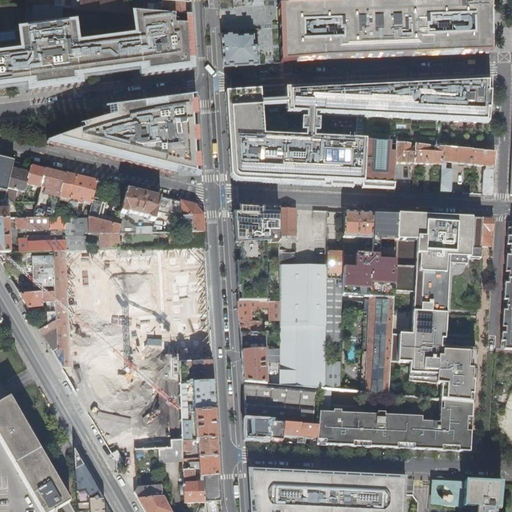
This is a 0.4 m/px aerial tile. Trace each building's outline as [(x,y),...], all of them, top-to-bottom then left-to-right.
[(26,0),(26,7),(62,9),(70,10),(70,0),(26,0)] [(80,10),(80,0),(70,0),(70,10),(80,10)] [(80,0),(80,10),(129,14),(130,0),(80,0)] [(168,10),(168,17),(191,18),(189,0),(161,0),(161,4),(155,4),(154,16),(161,16),(161,10),(168,10)] [(281,6),(277,6),(277,8),(281,8),(281,18),(281,26),(282,28),(282,38),(279,38),(279,45),(282,45),(283,47),(283,62),(280,62),(280,63),(392,55),(407,54),(407,57),(490,54),(490,0),(445,0),(438,0),(281,6)] [(192,44),(191,18),(168,17),(161,16),(154,16),(150,16),(146,15),(133,14),(133,26),(76,35),(73,25),(61,27),(62,9),(26,7),(25,31),(20,32),(20,38),(16,38),(16,32),(0,34),(0,87),(29,84),(31,94),(80,88),(78,77),(141,68),(143,78),(194,72),(192,44)] [(238,35),(222,36),(223,52),(224,68),(248,66),(259,65),(259,64),(257,45),(257,42),(253,42),(253,39),(253,36),(238,37),(238,35)] [(230,177),(236,182),(253,183),(290,185),(329,187),(354,188),(354,184),(363,184),(366,142),(390,144),(396,144),(410,145),(415,146),(430,147),(435,147),(437,147),(437,146),(435,146),(435,143),(437,143),(436,124),(434,125),(434,122),(488,123),(490,79),(419,82),(419,84),(402,85),(402,83),(337,86),(337,88),(321,89),(321,87),(277,90),(278,101),(278,106),(279,114),(298,115),(298,121),(293,121),(292,133),(297,133),(297,139),(255,137),(254,107),(253,102),(253,91),(225,93),(227,121),(228,135),(234,135),(234,137),(228,137),(228,142),(229,148),(235,148),(235,150),(229,150),(229,159),(230,172),(230,177)] [(177,166),(201,174),(195,98),(152,104),(108,110),(109,118),(80,124),(82,127),(46,144),(175,175),(176,170),(177,166)] [(390,153),(390,144),(366,142),(363,184),(362,188),(379,189),(393,190),(395,164),(396,154),(390,153)] [(410,150),(410,145),(396,144),(396,154),(395,164),(414,165),(415,148),(413,148),(412,150),(410,150)] [(429,152),(430,147),(415,146),(415,148),(414,165),(442,166),(444,148),(437,147),(435,147),(434,152),(429,152)] [(484,167),(482,194),(492,195),(493,177),(493,170),(494,153),(487,152),(444,148),(442,166),(440,192),(451,193),(452,171),(445,170),(445,163),(484,167)] [(5,203),(11,203),(6,197),(7,192),(8,188),(13,169),(14,162),(0,158),(0,202),(2,202),(5,203)] [(13,169),(20,171),(22,164),(14,162),(13,169)] [(26,185),(41,189),(45,170),(38,168),(31,166),(29,173),(26,185)] [(29,173),(20,171),(13,169),(8,188),(24,193),(26,185),(29,173)] [(59,198),(65,175),(56,172),(45,170),(41,189),(38,203),(34,219),(54,219),(59,198)] [(59,198),(70,201),(71,199),(76,177),(71,176),(65,175),(59,198)] [(78,203),(81,204),(87,180),(82,179),(76,177),(71,199),(78,201),(78,203)] [(84,201),(92,203),(93,202),(97,183),(92,181),(87,180),(81,204),(84,204),(84,201)] [(150,221),(155,223),(156,215),(161,198),(148,195),(127,190),(121,214),(124,215),(130,213),(146,217),(150,221)] [(203,216),(196,207),(181,203),(161,198),(156,215),(160,216),(161,213),(173,216),(183,219),(184,233),(204,233),(204,224),(203,216)] [(78,201),(71,199),(70,201),(66,219),(77,218),(81,204),(78,203),(78,201)] [(102,204),(93,202),(92,203),(88,218),(89,235),(99,235),(119,234),(120,234),(122,227),(98,221),(102,204)] [(11,203),(5,203),(8,210),(8,219),(9,219),(16,219),(34,219),(38,203),(11,203)] [(240,248),(279,245),(279,236),(279,209),(242,208),(242,207),(238,207),(233,213),(234,232),(235,248),(240,248)] [(0,209),(0,219),(8,219),(8,210),(0,209)] [(296,236),(296,210),(279,209),(279,236),(296,236)] [(343,238),(372,239),(373,214),(358,213),(344,212),(343,238)] [(130,213),(124,215),(123,220),(136,228),(153,228),(155,223),(150,221),(146,217),(130,213)] [(160,216),(156,215),(155,223),(153,228),(152,234),(162,234),(168,234),(173,216),(161,213),(160,216)] [(360,393),(388,395),(390,363),(391,336),(393,293),(395,261),(378,259),(379,240),(396,241),(398,214),(385,214),(383,214),(373,214),(372,239),(371,248),(371,255),(371,257),(343,255),(342,295),(374,299),(374,302),(369,301),(360,393)] [(443,401),(472,403),(475,350),(444,348),(445,331),(441,331),(442,322),(446,322),(449,264),(467,265),(468,259),(481,260),(482,247),(483,219),(398,214),(396,241),(395,261),(393,293),(414,294),(412,337),(391,336),(390,363),(410,365),(409,383),(442,385),(441,401),(443,401)] [(183,219),(173,216),(168,234),(184,233),(183,219)] [(54,219),(34,219),(16,219),(16,227),(19,230),(66,230),(66,242),(51,242),(50,237),(27,238),(28,240),(19,240),(19,250),(19,253),(45,252),(52,252),(66,252),(84,251),(85,235),(89,235),(88,218),(77,218),(66,219),(54,219)] [(10,250),(10,249),(9,219),(8,219),(0,219),(0,253),(5,253),(10,253),(10,250)] [(491,248),(494,220),(489,219),(483,219),(482,247),(491,248)] [(123,220),(122,227),(120,234),(134,234),(136,234),(136,228),(123,220)] [(511,227),(510,227),(509,245),(511,244),(511,248),(511,255),(508,255),(507,272),(510,272),(509,282),(506,282),(505,299),(508,300),(507,310),(504,309),(503,327),(506,327),(506,332),(502,332),(502,341),(505,341),(505,348),(511,348),(511,227)] [(120,250),(119,234),(99,235),(100,250),(120,250)] [(279,245),(240,248),(241,254),(241,264),(235,264),(238,302),(261,302),(279,301),(279,262),(279,249),(279,245)] [(279,262),(293,262),(293,249),(279,249),(279,262)] [(68,294),(66,252),(52,252),(52,258),(54,288),(54,293),(55,304),(56,322),(57,349),(53,352),(59,362),(63,369),(71,369),(68,294)] [(343,253),(327,252),(326,261),(325,390),(331,390),(340,391),(342,295),(343,255),(343,253)] [(9,261),(5,253),(0,253),(0,261),(3,265),(9,261)] [(51,288),(54,288),(52,258),(45,258),(32,258),(34,288),(51,288)] [(326,261),(293,262),(279,262),(279,289),(279,301),(279,321),(279,333),(279,349),(279,364),(279,385),(301,387),(322,389),(325,390),(326,261)] [(27,282),(13,283),(20,295),(31,294),(30,287),(27,284),(27,282)] [(43,305),(55,304),(54,293),(51,294),(31,294),(20,295),(28,309),(43,307),(43,305)] [(258,312),(261,302),(238,302),(239,312),(240,323),(261,322),(258,312)] [(56,322),(40,331),(47,342),(53,352),(57,349),(56,322)] [(261,333),(261,322),(240,323),(240,329),(240,334),(261,333)] [(261,342),(261,333),(240,334),(241,352),(259,351),(259,342),(261,342)] [(279,349),(264,350),(265,364),(271,364),(279,364),(279,349)] [(242,370),(243,382),(266,384),(265,364),(264,350),(259,351),(241,352),(242,370)] [(194,366),(194,373),(213,373),(212,366),(212,361),(195,362),(191,362),(187,362),(187,366),(194,366)] [(271,364),(271,385),(272,385),(279,385),(279,364),(271,364)] [(188,381),(188,384),(193,384),(213,383),(213,377),(213,373),(194,373),(194,381),(188,381)] [(257,404),(270,405),(272,385),(271,385),(266,384),(243,382),(245,404),(257,404)] [(193,384),(196,412),(215,411),(214,400),(213,383),(193,384)] [(300,408),(301,387),(279,385),(272,385),(270,405),(300,408)] [(317,429),(322,389),(301,387),(300,408),(298,427),(317,429)] [(422,417),(384,415),(384,413),(377,413),(377,415),(340,414),(341,410),(333,410),(333,413),(330,413),(331,390),(325,390),(322,389),(317,429),(316,438),(316,440),(331,441),(334,441),(334,445),(338,445),(338,446),(375,448),(376,443),(378,443),(378,447),(382,447),(382,448),(419,450),(420,445),(424,446),(424,449),(427,449),(427,450),(469,452),(470,442),(472,403),(443,401),(443,409),(440,409),(439,422),(422,422),(422,417)] [(0,439),(41,511),(54,511),(70,503),(10,397),(0,403),(0,439)] [(298,427),(300,408),(270,405),(257,404),(245,404),(246,422),(284,426),(298,427)] [(196,412),(197,440),(198,440),(217,440),(216,427),(215,411),(196,412)] [(188,413),(183,413),(183,441),(192,440),(192,421),(188,421),(188,413)] [(269,441),(282,442),(283,435),(284,426),(246,422),(246,430),(247,439),(269,441)] [(283,435),(297,437),(305,437),(316,438),(317,429),(298,427),(284,426),(283,435)] [(193,452),(192,440),(183,441),(184,441),(184,452),(193,452)] [(198,440),(199,459),(218,458),(217,450),(217,440),(198,440)] [(166,462),(184,462),(184,460),(184,452),(184,441),(172,441),(172,449),(166,449),(166,462)] [(74,451),(75,471),(83,466),(79,459),(74,451)] [(125,464),(118,452),(117,452),(112,454),(120,467),(125,464)] [(199,459),(200,478),(219,476),(218,468),(218,458),(199,459)] [(91,480),(83,466),(75,471),(77,511),(105,511),(105,502),(91,480)] [(194,469),(184,470),(185,479),(195,478),(194,469)] [(330,476),(249,472),(250,485),(251,511),(404,511),(406,479),(348,477),(347,482),(330,481),(330,476)] [(205,511),(221,511),(219,476),(200,478),(201,483),(185,483),(185,503),(205,503),(205,511)] [(465,482),(433,481),(431,506),(464,507),(465,482)] [(495,511),(496,510),(499,510),(501,484),(465,482),(464,507),(476,508),(475,511),(495,511)] [(162,486),(138,488),(136,489),(134,492),(145,511),(170,511),(163,497),(162,486)]
